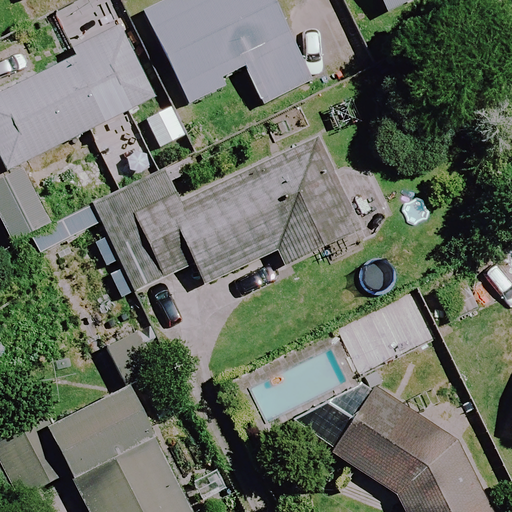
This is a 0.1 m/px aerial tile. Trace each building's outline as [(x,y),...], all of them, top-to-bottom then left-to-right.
[(307,89),(267,0),(182,0),(144,17),(186,111),(248,83),(261,110),(307,89)] [(426,0),(376,0),(386,20),(426,0)] [(72,17),(82,43),(119,28),(108,2),(72,17)] [(153,104),(121,39),(0,99),(0,160),(8,176),(153,104)] [(358,239),(318,148),(179,208),(165,178),(94,209),(132,298),(193,271),(202,291),(277,258),(283,272),(358,239)] [(23,176),(0,187),(0,226),(12,249),(50,230),(23,176)] [(511,302),(511,301),(511,259),(492,274),(511,302)] [(140,341),(108,357),(126,391),(157,375),(140,341)] [(463,403),(421,343),(384,369),(407,403),(425,391),(443,417),(463,403)] [(184,511),(128,393),(0,453),(0,470),(17,505),(70,480),(85,511),(184,511)] [(482,511),(455,454),(377,400),(334,461),(396,504),(399,511),(482,511)]
